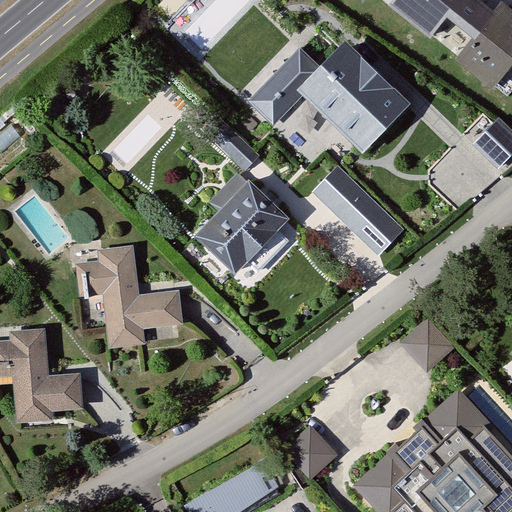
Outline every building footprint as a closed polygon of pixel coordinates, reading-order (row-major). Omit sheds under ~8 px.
[(474,37),(497,9),(486,0),(389,0),(388,2),(430,37),(448,15),(474,37)] [(511,72),(511,10),(503,3),(497,9),(474,37),(455,65),(494,96),(511,72)] [(406,104),(344,44),(321,68),(300,48),(247,103),(271,126),(302,93),(361,150),(406,104)] [(115,67),(101,50),(85,64),(100,81),(115,67)] [(511,150),(511,132),(498,120),(476,144),(498,165),(511,150)] [(256,155),(223,122),(209,136),(242,169),(256,155)] [(402,228),(339,167),(315,191),(378,252),(402,228)] [(291,219),(250,179),(194,237),(235,277),(291,219)] [(99,263),(77,265),(80,301),(99,299),(104,347),(144,343),(142,325),(180,322),(178,293),(138,296),(133,247),(98,250),(99,263)] [(454,347),(428,317),(401,340),(427,370),(454,347)] [(9,340),(0,340),(0,379),(15,379),(18,421),(52,419),(52,412),(82,410),(79,374),(51,376),(48,326),(9,329),(9,340)] [(511,511),(511,448),(459,389),(352,483),(377,511),(511,511)] [(338,456),(312,426),(285,449),(311,479),(338,456)] [(262,460),(186,506),(189,511),(234,511),(278,485),(262,460)]
